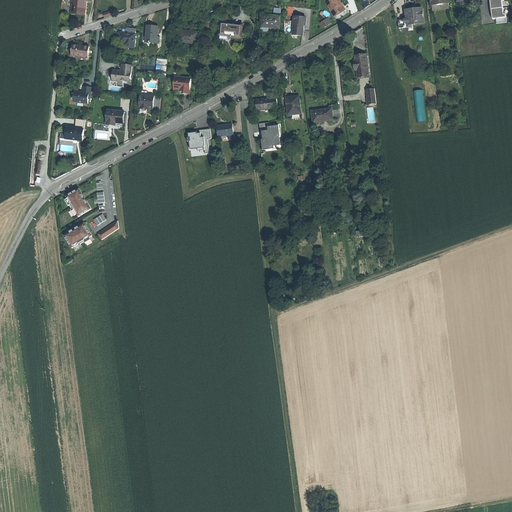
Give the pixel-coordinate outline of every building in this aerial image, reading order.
[(79,0),(76,0),(73,0),(72,13),(79,13),(85,14),(86,1),(92,2),(92,0),(79,0)] [(339,0),(325,0),(324,1),(335,19),(342,15),(346,12),(339,0)] [(431,0),(433,10),(449,8),(448,0),(431,0)] [(504,14),(503,2),(505,2),(504,0),(491,0),(491,5),(490,5),(491,14),(492,14),(493,19),(496,18),(497,23),(507,22),(506,14),(504,14)] [(414,9),(406,10),(407,18),(399,19),(400,27),(409,26),(408,23),(425,21),(424,8),(414,9)] [(262,25),(280,26),(281,15),(272,14),(263,13),(262,25)] [(306,24),(306,16),(295,15),(295,20),(294,32),(294,34),(302,34),(303,28),(303,24),(306,24)] [(320,22),(323,28),(332,23),(329,17),(320,22)] [(285,31),(294,32),(295,20),(286,19),(285,31)] [(233,22),(222,21),(220,34),(231,35),(231,36),(242,37),(244,23),(233,22)] [(146,41),(158,42),(159,35),(157,35),(158,26),(153,25),(148,24),(146,41)] [(179,41),(197,43),(198,31),(189,30),(180,29),(179,41)] [(125,47),(135,48),(136,34),(131,33),(131,34),(128,34),(126,34),(126,33),(121,32),(120,39),(125,40),(125,43),(125,47)] [(73,45),(71,56),(88,58),(90,47),(81,46),(73,45)] [(369,68),(367,53),(355,54),(356,60),(354,60),(355,65),(355,70),(357,69),(358,77),(369,76),(369,68)] [(130,84),(132,65),(122,64),(122,71),(121,74),(113,73),(112,82),(117,82),(121,83),(121,81),(123,81),(125,82),(128,82),(128,84),(130,84)] [(183,93),(189,94),(191,79),(185,78),(179,77),(178,82),(174,81),(174,88),(180,89),(184,89),(183,93)] [(79,92),(75,91),(74,96),(74,95),(72,97),(72,99),(73,101),(74,101),(74,102),(77,102),(88,104),(88,99),(89,95),(90,96),(91,88),(84,87),(83,92),(82,92),(82,93),(80,93),(79,92)] [(367,89),(369,104),(376,103),(375,88),(367,89)] [(425,98),(424,90),(416,91),(417,99),(425,98)] [(158,108),(159,95),(140,93),(139,106),(140,106),(140,107),(145,108),(145,107),(152,107),(158,108)] [(293,97),(293,96),(286,97),(288,114),(301,113),(299,97),(295,97),(293,97)] [(258,109),(273,108),(274,111),(278,110),(277,97),(266,98),(257,98),(258,109)] [(365,105),(367,123),(376,121),(373,104),(365,105)] [(333,120),(331,108),(312,110),(313,122),(323,121),(333,120)] [(108,109),(106,123),(116,124),(116,121),(119,121),(123,122),(124,110),(108,109)] [(269,122),(261,123),(262,131),(262,135),(263,139),(262,140),(263,150),(265,149),(265,147),(273,146),(273,141),(279,140),(278,137),(280,137),(279,125),(270,126),(269,122)] [(228,141),(234,140),(232,124),(225,125),(226,126),(218,127),(219,137),(228,136),(228,141)] [(66,125),(65,137),(75,138),(81,139),(82,127),(66,125)] [(187,134),(189,149),(205,147),(205,153),(211,153),(209,139),(213,138),(211,128),(200,130),(200,132),(187,134)] [(73,193),(67,197),(71,203),(70,205),(73,210),(75,210),(79,217),(92,209),(86,200),(86,201),(83,196),(79,189),(73,193)] [(104,192),(97,193),(98,204),(105,203),(104,192)] [(103,214),(94,220),(98,226),(107,220),(103,214)] [(98,234),(102,240),(119,229),(118,221),(98,234)] [(71,231),(64,236),(72,248),(79,244),(81,245),(85,242),(86,240),(93,236),(89,230),(85,223),(76,228),(76,229),(72,232),(71,231)]
